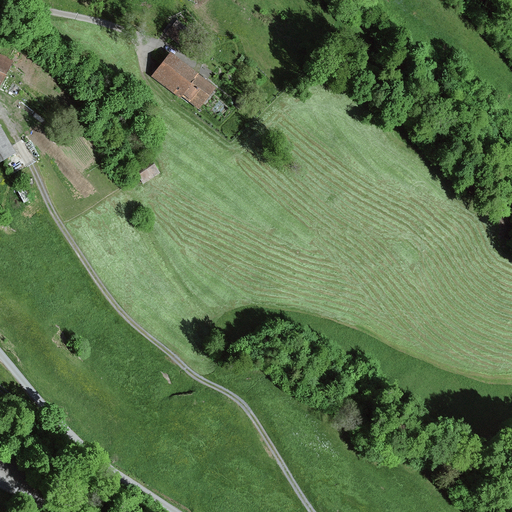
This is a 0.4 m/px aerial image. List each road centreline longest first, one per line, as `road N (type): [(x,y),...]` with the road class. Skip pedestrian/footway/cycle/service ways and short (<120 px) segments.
road 1 (track): [(0,113),(52,211),(120,311),(196,376),(241,402),(313,511)]
road 2 (unclassified): [(0,352),(62,430),(170,511)]
road 3 (track): [(14,0),(125,27),(152,47)]
